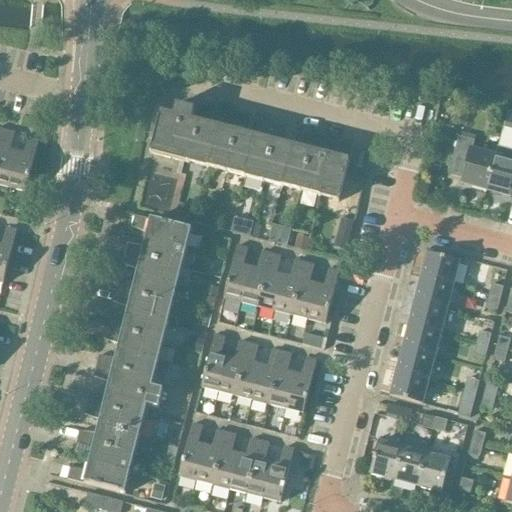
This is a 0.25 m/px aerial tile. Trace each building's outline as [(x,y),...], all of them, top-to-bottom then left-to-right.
[(150,154),(176,161),(338,203),(353,145),(342,142),(335,159),(321,155),(325,137),(305,132),(299,149),(285,145),(288,128),(269,123),(263,139),(248,136),(251,118),(230,113),(224,129),(210,126),(213,108),(202,105),(198,123),(191,121),(194,109),(176,105),(173,116),(160,113),(150,154)] [(4,133),(0,150),(0,187),(8,190),(17,155),(10,153),(14,135),(4,133)] [(461,185),(486,192),(495,157),(471,150),(473,142),(458,138),(448,175),(463,179),(461,185)] [(17,155),(8,190),(26,194),(39,142),(28,139),(24,156),(17,155)] [(511,161),(495,157),(486,192),(510,198),(511,192),(511,161)] [(182,219),(192,222),(195,209),(185,206),(182,219)] [(214,223),(222,225),(225,210),(218,208),(214,223)] [(194,223),(209,227),(211,218),(196,214),(194,223)] [(67,479),(124,494),(146,408),(157,411),(162,392),(151,389),(191,232),(133,217),(130,228),(146,234),(143,247),(126,245),(121,265),(137,270),(134,284),(117,281),(112,302),(128,308),(124,321),(108,318),(102,339),(118,345),(114,359),(98,356),(93,377),(108,383),(105,396),(88,394),(83,415),(99,420),(95,434),(79,432),(74,451),(89,457),(86,471),(70,468),(67,479)] [(230,233),(243,236),(246,224),(233,221),(230,233)] [(250,236),(259,238),(261,227),(253,225),(250,236)] [(0,247),(0,285),(3,286),(16,234),(5,231),(1,248),(0,247)] [(275,244),(286,247),(289,235),(278,233),(275,244)] [(297,250),(306,253),(309,240),(300,238),(297,250)] [(223,299),(241,304),(250,270),(242,268),(247,250),(236,248),(223,299)] [(250,270),(241,304),(258,308),(271,256),(262,254),(257,272),(250,270)] [(427,254),(421,278),(452,286),(458,262),(427,254)] [(271,256),(258,308),(274,312),(283,278),(275,277),(280,259),(271,256)] [(283,278),(274,312),(292,317),(305,265),(295,262),(290,280),(283,278)] [(305,265),(292,317),(308,321),(317,287),(310,285),(314,267),(305,265)] [(317,287),(308,321),(326,325),(339,273),(329,271),(325,289),(317,287)] [(421,278),(415,302),(446,310),(452,286),(421,278)] [(491,283),(488,295),(499,298),(502,286),(491,283)] [(204,296),(214,298),(216,289),(206,287),(204,296)] [(496,309),(499,298),(488,295),(485,306),(496,309)] [(415,302),(409,326),(440,334),(446,310),(415,302)] [(198,327),(206,328),(209,318),(210,315),(202,313),(198,327)] [(409,326),(403,350),(434,358),(440,334),(409,326)] [(479,332),(476,344),(487,346),(490,335),(479,332)] [(201,389),(218,394),(227,359),(220,357),(224,339),(214,337),(201,389)] [(498,337),(495,349),(507,352),(511,341),(498,337)] [(227,359),(218,394),(235,398),(248,345),(239,343),(235,361),(227,359)] [(473,355),(484,358),(487,346),(476,344),(473,355)] [(248,345),(235,398),(252,402),(261,367),(253,365),(258,348),(248,345)] [(495,349),(492,361),(504,363),(507,352),(495,349)] [(403,350),(397,374),(428,382),(434,358),(403,350)] [(261,367),(252,402),(268,406),(282,354),(272,351),(268,369),(261,367)] [(282,354),(268,406),(286,411),(294,375),(288,374),(292,356),(282,354)] [(294,375),(286,411),(303,415),(316,363),(306,360),(302,377),(294,375)] [(179,388),(191,391),(195,375),(183,372),(179,388)] [(422,405),(428,382),(397,374),(390,397),(422,405)] [(467,379),(464,391),(474,393),(477,382),(467,379)] [(486,384),(483,396),(495,399),(497,387),(486,384)] [(464,391),(458,415),(468,418),(474,393),(464,391)] [(483,396),(480,408),(492,411),(495,399),(483,396)] [(408,424),(411,413),(388,407),(385,418),(408,424)] [(421,427),(432,430),(435,420),(423,417),(421,427)] [(435,420),(432,430),(444,433),(447,423),(435,420)] [(178,478),(196,482),(205,448),(197,446),(202,428),(192,425),(178,478)] [(205,448),(196,482),(213,487),(226,434),(217,431),(212,449),(205,448)] [(474,431),(471,443),(483,446),(486,435),(474,431)] [(226,434),(213,487),(230,491),(239,456),(231,454),(235,436),(226,434)] [(239,456),(230,491),(245,495),(259,442),(250,440),(246,458),(239,456)] [(369,474),(394,481),(403,448),(378,441),(369,474)] [(259,442),(245,495),(263,499),(272,465),(265,463),(270,445),(259,442)] [(471,443),(468,455),(479,458),(483,446),(471,443)] [(272,465),(263,499),(280,504),(294,451),(284,448),(280,466),(272,465)] [(403,448),(394,481),(418,487),(426,455),(403,448)] [(426,455),(418,487),(441,494),(450,461),(426,455)] [(470,494),(473,481),(462,478),(458,491),(470,494)] [(150,499),(161,502),(165,487),(153,484),(150,499)] [(83,506),(106,511),(107,511),(110,500),(87,494),(83,506)] [(110,500),(107,511),(119,511),(122,503),(110,500)]
